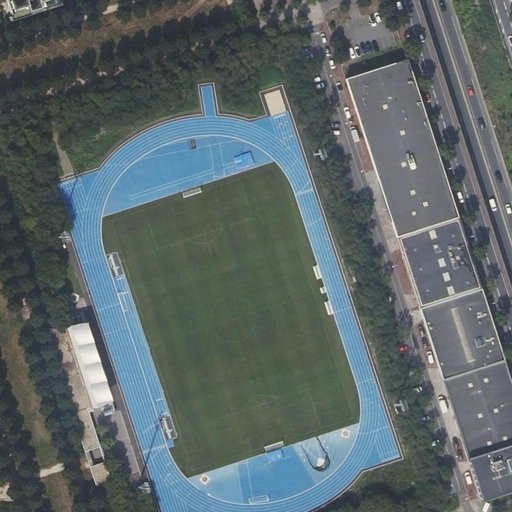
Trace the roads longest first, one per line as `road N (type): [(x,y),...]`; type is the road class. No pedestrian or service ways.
road 1 (residential): [(469,511),(313,14),(357,0)]
road 2 (primary): [(404,0),(511,337)]
road 3 (trunk): [(424,0),(511,270)]
road 4 (trunk): [(511,228),(438,0)]
